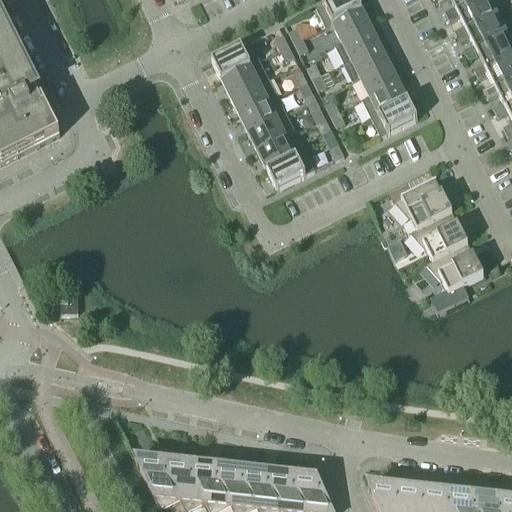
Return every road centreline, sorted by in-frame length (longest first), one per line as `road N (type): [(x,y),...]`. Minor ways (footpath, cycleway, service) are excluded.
road 1 (residential): [(460,150),(269,245),(173,53)]
road 2 (residential): [(345,443),(65,381)]
road 3 (residential): [(460,150),(385,0)]
road 4 (residential): [(511,462),(345,443)]
road 5 (residential): [(67,105),(85,138),(79,164),(0,203)]
road 6 (unclassified): [(59,511),(0,394)]
